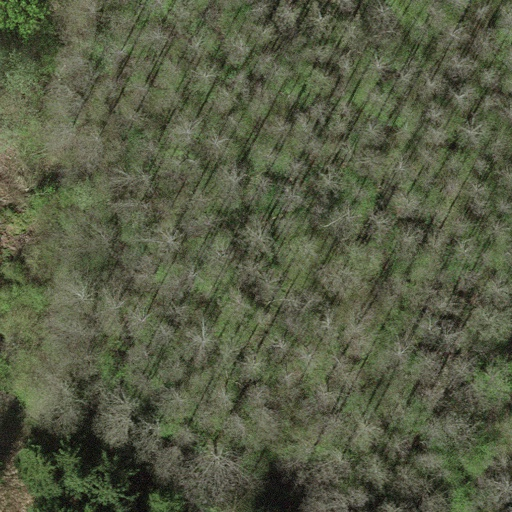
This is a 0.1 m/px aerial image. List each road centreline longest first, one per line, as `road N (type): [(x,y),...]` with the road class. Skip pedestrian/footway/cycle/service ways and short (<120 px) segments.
road 1 (track): [(287,511),(0,419)]
road 2 (track): [(511,356),(464,511)]
